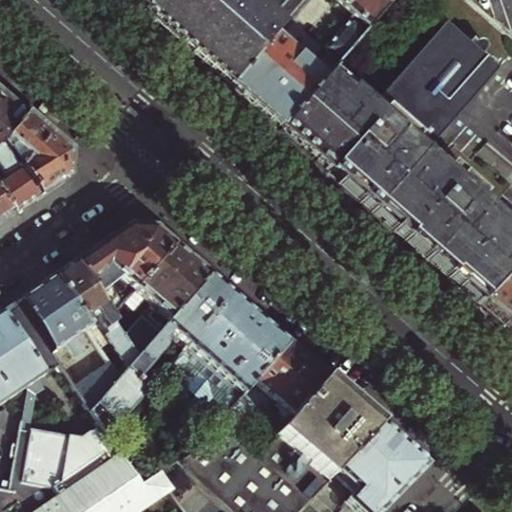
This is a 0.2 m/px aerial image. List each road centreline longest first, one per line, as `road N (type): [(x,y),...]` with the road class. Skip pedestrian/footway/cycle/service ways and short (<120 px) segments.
road 1 (secondary): [(154,157),(492,454)]
road 2 (secondary): [(511,414),(182,127)]
road 3 (secondary): [(0,21),(154,157)]
road 4 (secondary): [(182,127),(35,0)]
road 5 (residential): [(0,269),(154,157)]
